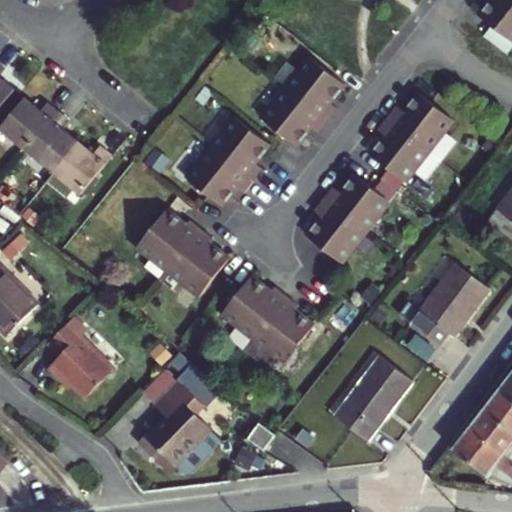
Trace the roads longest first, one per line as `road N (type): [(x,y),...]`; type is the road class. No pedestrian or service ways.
road 1 (residential): [(253,252),(424,36)]
road 2 (residential): [(204,511),(403,491)]
road 3 (residential): [(511,328),(419,450),(403,491)]
road 4 (residential): [(0,386),(98,453),(123,511)]
road 5 (unknown): [(6,0),(145,116)]
